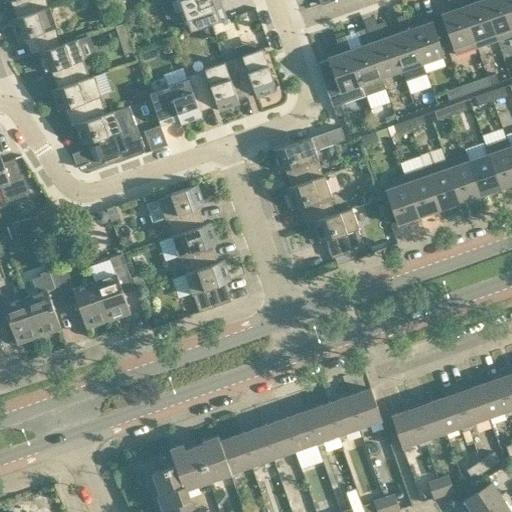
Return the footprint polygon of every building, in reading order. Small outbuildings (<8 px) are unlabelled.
[(11,19),(50,6),(50,5),(48,6),(46,0),(4,0),(5,1),(7,0),(10,0),(17,17),(11,19)] [(159,0),(166,18),(183,12),(184,11),(191,29),(207,24),(223,18),(216,0),(159,0)] [(483,0),(474,0),(475,1),(463,5),(477,47),(497,40),(483,0)] [(483,0),(497,40),(511,34),(511,16),(506,0),(483,0)] [(477,47),(463,5),(441,13),(456,54),(477,47)] [(24,37),(30,55),(77,38),(62,43),(55,26),(57,25),(50,6),(11,19),(18,39),(24,37)] [(134,7),(122,11),(127,23),(135,20),(137,15),(134,7)] [(118,10),(107,14),(112,26),(113,26),(123,22),(118,10)] [(406,14),(397,17),(402,31),(390,35),(402,69),(406,79),(426,72),(423,62),(411,28),(406,14)] [(432,20),(411,28),(423,62),(444,55),(432,20)] [(402,69),(390,35),(385,21),(377,24),(382,38),(370,42),(382,76),(402,69)] [(123,22),(115,25),(120,41),(130,37),(125,22),(123,22)] [(208,27),(198,31),(201,38),(211,35),(208,27)] [(386,88),(382,76),(370,42),(365,28),(357,31),(361,45),(349,49),(365,95),(386,88)] [(349,49),(345,35),(336,38),(341,52),(328,57),(329,58),(317,62),(333,106),(365,95),(349,49)] [(52,89),(52,90),(94,75),(94,74),(89,76),(83,59),(84,58),(77,38),(30,55),(39,52),(45,72),(51,70),(57,87),(52,89)] [(225,60),(224,61),(239,103),(238,97),(255,91),(257,97),(277,89),(263,47),(242,54),(243,55),(225,61),(225,60)] [(205,69),(187,75),(188,78),(201,116),(199,110),(217,104),(219,110),(239,103),(224,61),(204,67),(205,69)] [(495,73),(487,76),(490,85),(498,82),(495,74),(495,73)] [(65,108),(71,125),(75,124),(106,113),(100,95),(101,94),(94,75),(52,90),(59,110),(65,108)] [(201,116),(188,78),(168,84),(168,85),(150,92),(161,124),(179,117),(181,123),(201,116)] [(474,80),(461,85),(464,94),(477,89),(474,80)] [(146,84),(134,88),(138,100),(150,96),(146,84)] [(461,85),(446,91),(448,99),(464,94),(461,85)] [(503,86),(490,91),(493,99),(506,95),(503,86)] [(490,91),(475,96),(477,105),(493,99),(490,91)] [(462,100),(449,105),(452,114),(465,109),(462,100)] [(106,113),(75,124),(75,125),(82,144),(88,142),(92,140),(94,145),(89,147),(94,160),(95,160),(103,157),(105,161),(112,159),(126,154),(128,158),(141,153),(142,153),(142,152),(143,152),(143,151),(144,150),(144,149),(144,148),(144,147),(144,146),(141,137),(130,105),(106,113)] [(449,105),(434,110),(437,119),(452,114),(449,105)] [(422,114),(408,119),(411,128),(425,123),(422,114)] [(408,119),(393,124),(396,133),(411,128),(408,119)] [(168,143),(161,124),(145,129),(151,148),(168,143)] [(286,188),(324,175),(324,174),(323,175),(317,157),(318,157),(316,149),(336,142),(335,140),(345,137),(341,126),(273,150),(280,170),(285,168),(291,186),(286,188)] [(375,131),(361,136),(364,145),(379,139),(375,131)] [(511,154),(506,139),(486,146),(488,153),(500,187),(511,183),(511,154)] [(94,160),(89,147),(73,152),(78,166),(87,163),(94,160)] [(0,152),(0,185),(6,202),(30,193),(23,172),(21,173),(15,157),(3,162),(0,152)] [(466,153),(445,160),(460,202),(480,194),(466,153)] [(469,159),(468,160),(480,194),(500,187),(488,153),(487,153),(469,159)] [(89,167),(105,161),(103,157),(95,160),(94,160),(87,163),(89,167)] [(445,160),(425,167),(439,209),(460,202),(445,160)] [(425,167),(404,175),(419,216),(439,209),(425,167)] [(298,206),(305,224),(352,207),(336,212),(330,195),(331,194),(324,175),(286,188),(293,208),(298,206)] [(419,216),(404,175),(383,182),(398,223),(419,216)] [(197,184),(145,202),(152,222),(165,217),(165,218),(166,217),(173,235),(171,235),(171,236),(205,224),(199,206),(204,204),(197,184)] [(365,194),(359,196),(361,203),(367,201),(365,194)] [(115,205),(107,208),(111,221),(120,218),(115,205)] [(336,213),(313,221),(314,221),(320,241),(326,239),(332,257),(335,256),(337,264),(356,257),(353,250),(364,246),(358,228),(359,227),(352,207),(336,213)] [(58,225),(54,213),(39,218),(43,230),(58,225)] [(37,214),(12,222),(13,223),(17,238),(39,231),(40,231),(43,230),(37,214)] [(112,240),(103,219),(87,227),(96,247),(112,240)] [(180,255),(186,273),(218,262),(212,244),(217,242),(210,222),(205,224),(171,236),(178,256),(180,255)] [(11,225),(4,228),(8,241),(16,239),(11,225)] [(46,250),(38,253),(42,263),(50,260),(46,250)] [(115,273),(94,281),(108,320),(130,312),(121,286),(132,282),(122,252),(110,257),(115,273)] [(186,273),(171,278),(178,297),(193,292),(193,293),(199,311),(231,300),(225,282),(230,280),(223,260),(218,262),(186,273)] [(65,264),(53,268),(66,304),(77,300),(87,327),(108,320),(94,281),(74,288),(70,276),(65,264)] [(36,292),(26,296),(39,335),(61,327),(55,308),(66,304),(53,268),(40,273),(41,275),(32,278),(31,278),(36,292)] [(141,273),(132,276),(136,289),(146,286),(141,273)] [(0,291),(0,318),(8,315),(11,323),(17,343),(39,335),(26,296),(4,303),(3,299),(0,291)] [(511,372),(510,374),(508,369),(498,372),(511,412),(511,372)] [(506,416),(511,413),(511,412),(498,372),(487,376),(489,381),(478,385),(489,416),(504,410),(506,416)] [(474,421),(489,416),(478,385),(467,389),(465,384),(455,387),(469,429),(476,426),(474,421)] [(371,387),(349,395),(362,431),(367,429),(366,424),(382,418),(371,387)] [(463,431),(469,429),(455,387),(444,391),(446,396),(435,400),(446,431),(461,426),(463,431)] [(349,395),(327,402),(340,439),(346,437),(345,431),(359,426),(361,431),(362,431),(349,395)] [(431,436),(446,431),(435,400),(423,404),(422,399),(412,402),(426,444),(433,441),(431,436)] [(327,402),(306,410),(319,446),(325,444),(323,439),(337,434),(339,439),(340,439),(327,402)] [(420,446),(426,444),(412,402),(401,406),(403,411),(391,415),(402,446),(418,441),(420,446)] [(306,410),(284,417),(297,454),(303,452),(301,447),(316,441),(318,447),(319,446),(306,410)] [(284,417),(263,424),(276,461),(283,459),(281,454),(295,449),(297,454),(284,417)] [(263,424),(242,432),(253,464),(255,469),(261,467),(259,462),(273,457),(275,462),(276,461),(263,424)] [(242,432),(220,440),(231,472),(233,477),(240,474),(238,469),(253,464),(242,432)] [(203,442),(194,445),(206,480),(231,472),(220,440),(218,434),(203,440),(203,442)] [(170,448),(172,453),(184,488),(187,487),(206,480),(194,445),(185,449),(183,443),(170,448)] [(494,452),(480,460),(487,468),(499,460),(494,452)] [(165,506),(166,511),(195,511),(187,487),(184,488),(172,453),(160,457),(164,467),(153,471),(160,491),(157,492),(163,507),(165,506)] [(487,468),(480,460),(467,469),(472,477),(487,468)] [(449,475),(438,478),(443,494),(454,490),(449,475)] [(443,494),(438,478),(428,482),(434,497),(443,494)] [(466,511),(486,511),(495,506),(509,497),(505,491),(500,494),(492,480),(464,498),(471,509),(466,511)] [(395,493),(384,497),(389,511),(392,511),(400,509),(395,493)] [(389,511),(384,497),(374,500),(378,511),(389,511)] [(511,511),(508,506),(511,503),(511,501),(509,497),(495,506),(486,511),(511,511)]
